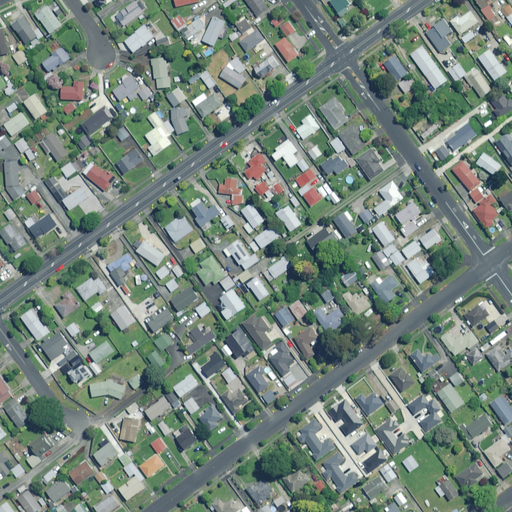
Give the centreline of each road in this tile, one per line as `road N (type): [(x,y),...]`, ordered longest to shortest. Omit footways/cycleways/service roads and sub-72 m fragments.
road 1 (tertiary): [(342,57),(0,302)]
road 2 (residential): [(489,264),(154,511)]
road 3 (residential): [(489,264),(342,57)]
road 4 (residential): [(77,421),(60,413),(0,328)]
